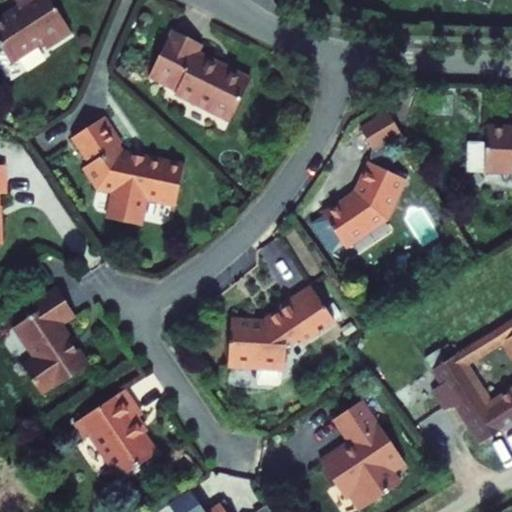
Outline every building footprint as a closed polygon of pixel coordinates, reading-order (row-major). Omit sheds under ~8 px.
[(91,37),(68,0),(43,0),(35,5),(39,12),(30,18),(28,15),(6,28),(30,66),(61,46),(65,53),(91,37)] [(247,126),(268,85),(215,58),(220,48),(192,34),(188,42),(186,41),(166,81),(193,95),(192,98),(247,126)] [(359,131),(371,154),(399,138),(387,115),(359,131)] [(511,122),(494,122),(493,166),(511,166),(511,122)] [(137,150),(120,123),(87,144),(104,170),(97,175),(110,197),(124,200),(118,222),(123,230),(145,235),(153,231),(158,209),(187,217),(197,178),(182,175),(182,172),(138,160),(133,153),(137,150)] [(414,179),(382,164),(366,197),(336,217),(358,251),(397,225),(406,206),(402,204),(414,179)] [(0,250),(20,251),(22,224),(18,224),(19,200),(28,201),(30,172),(1,170),(1,176),(0,175),(0,250)] [(345,324),(320,287),(287,309),(290,313),(273,324),(240,323),(238,367),(266,369),(265,374),(295,375),(296,348),(308,340),(312,346),(345,324)] [(83,323),(65,295),(41,310),(46,319),(22,334),(43,366),(30,374),(47,401),(59,393),(62,397),(96,375),(69,332),(83,323)] [(511,320),(456,355),(432,370),(441,383),(456,408),(466,424),(480,447),(511,426),(511,320)] [(425,358),(432,370),(456,355),(449,343),(425,358)] [(132,399),(80,431),(90,447),(96,443),(124,487),(161,464),(140,431),(149,426),(132,399)] [(377,441),(360,415),(334,432),(354,462),(346,467),(343,462),(321,478),(336,500),(347,493),(355,505),(351,509),(352,511),(381,511),(400,499),(393,488),(406,479),(379,439),(377,441)] [(347,493),(336,500),(343,511),(345,511),(351,509),(355,505),(347,493)]
